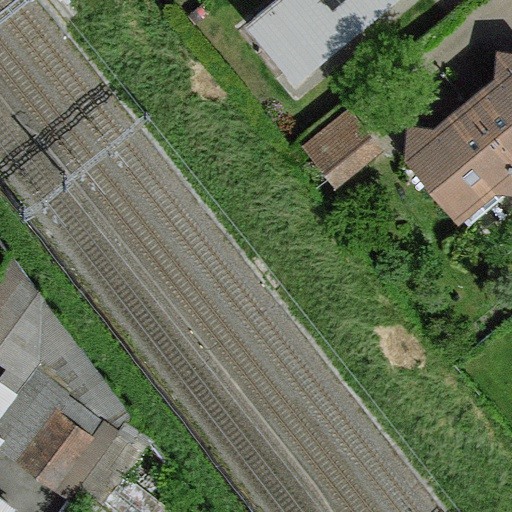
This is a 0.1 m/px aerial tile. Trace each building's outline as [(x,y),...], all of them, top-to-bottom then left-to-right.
[(278,0),(256,19),(295,67),(376,0),(278,0)] [(504,78),(472,104),(511,152),(511,55),(506,55),(504,78)] [(511,152),(472,104),(439,130),(417,128),(415,150),(460,208),(495,181),(511,183),(511,152)] [(376,143),(354,116),(316,148),(337,175),(376,143)] [(0,350),(41,294),(13,254),(0,271),(0,350)] [(45,377),(12,422),(72,468),(106,426),(45,377)] [(175,511),(128,473),(107,499),(123,511),(175,511)]
